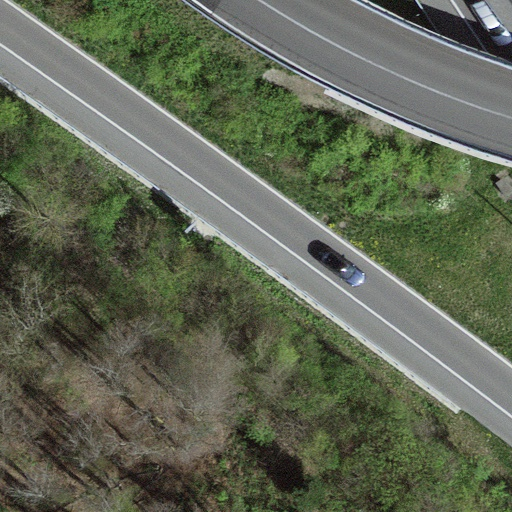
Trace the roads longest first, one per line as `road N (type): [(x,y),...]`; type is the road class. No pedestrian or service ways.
road 1 (motorway): [(0,19),(511,391)]
road 2 (trunk): [(227,0),(343,71),(511,134)]
